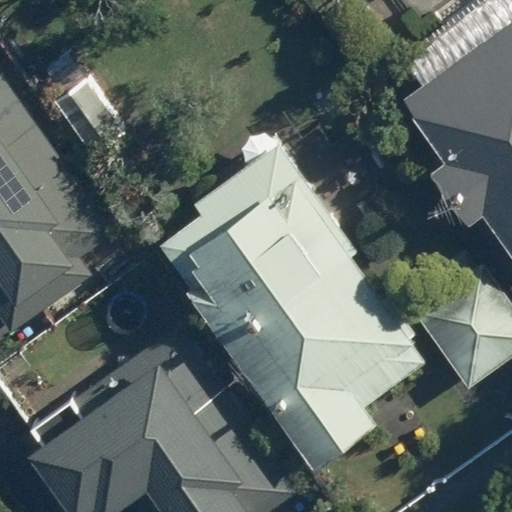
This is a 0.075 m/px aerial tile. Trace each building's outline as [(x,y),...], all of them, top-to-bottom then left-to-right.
[(511,13),(421,81),(466,142),(448,155),(482,202),(492,194),(511,221),(511,13)] [(94,245),(128,221),(12,52),(0,59),(0,241),(46,310),(109,267),(94,245)] [(101,67),(68,90),(99,134),(132,111),(101,67)] [(446,348),(295,135),(171,223),(332,450),(389,409),(379,395),(446,348)] [(511,283),(488,251),(423,297),(480,376),(511,353),(511,283)] [(309,486),(185,317),(89,387),(97,398),(47,434),(94,498),(113,484),(126,502),(164,474),(190,511),(274,511),(309,486)]
